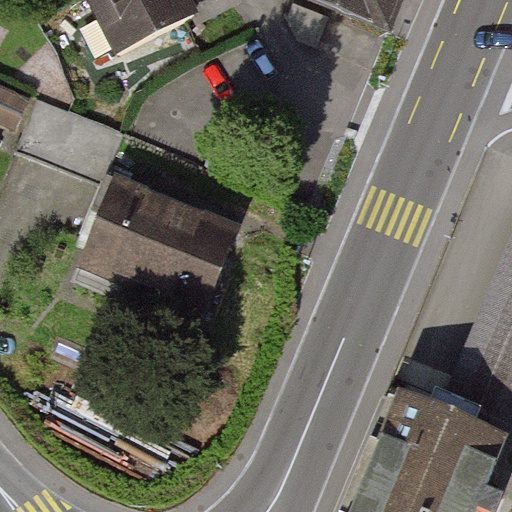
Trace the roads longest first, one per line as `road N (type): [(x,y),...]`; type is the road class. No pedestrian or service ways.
road 1 (primary): [(271,511),(430,140)]
road 2 (residential): [(265,0),(293,60),(327,98),(430,140)]
road 3 (primary): [(430,140),(481,23)]
